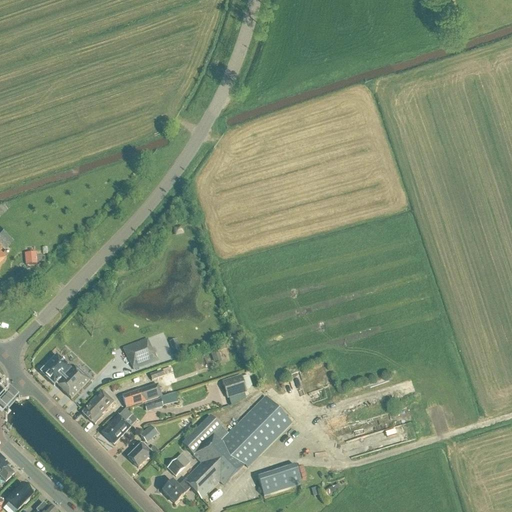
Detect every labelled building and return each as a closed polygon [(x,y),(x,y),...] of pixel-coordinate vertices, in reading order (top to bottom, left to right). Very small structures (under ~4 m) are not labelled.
[(36,265),(35,254),(24,255),(25,266),(36,265)] [(147,340),(126,348),(137,370),(158,363),(147,340)] [(214,364),(221,362),(218,351),(210,354),(214,364)] [(56,357),(45,368),(39,374),(53,388),(55,386),(70,401),(89,381),(75,368),(71,372),(56,357)] [(149,376),(152,383),(171,376),(169,370),(149,376)] [(244,396),(247,395),(246,393),(251,388),(248,377),(242,379),(241,377),(222,384),(227,401),(228,401),(230,408),(245,399),(244,396)] [(189,388),(192,400),(200,398),(202,405),(208,403),(204,384),(189,388)] [(161,398),(157,386),(122,398),(126,410),(146,404),(146,403),(161,398)] [(89,406),(81,415),(91,425),(91,424),(93,427),(102,418),(100,416),(113,403),(101,392),(88,405),(89,406)] [(171,484),(162,494),(174,507),(184,496),(189,490),(200,501),(218,483),(223,488),(244,467),(247,470),(292,425),(265,398),(227,435),(209,418),(181,447),(200,466),(177,489),(171,484)] [(282,411),(287,408),(282,399),(277,401),(282,411)] [(144,406),(146,414),(163,409),(160,401),(144,406)] [(118,418),(101,435),(113,446),(130,429),(125,425),(132,418),(132,417),(125,411),(118,418)] [(299,417),(305,423),(310,418),(304,412),(299,417)] [(140,437),(147,446),(157,436),(150,428),(140,437)] [(126,441),(131,448),(141,440),(136,433),(126,441)] [(127,460),(137,470),(152,456),(142,445),(127,460)] [(167,471),(175,479),(189,465),(184,459),(178,465),(176,462),(167,471)] [(0,478),(5,484),(14,475),(7,468),(0,460),(0,478)] [(295,467),(258,479),(264,499),(301,487),(295,467)] [(332,497),(341,488),(338,484),(329,492),(328,490),(322,494),(326,501),(332,497)] [(29,490),(29,488),(26,485),(24,485),(23,485),(17,491),(17,490),(5,502),(15,511),(17,511),(23,506),(25,506),(29,502),(27,500),(33,494),(29,490)] [(312,491),(314,498),(321,497),(319,489),(312,491)] [(157,502),(163,506),(167,500),(161,496),(157,502)]
